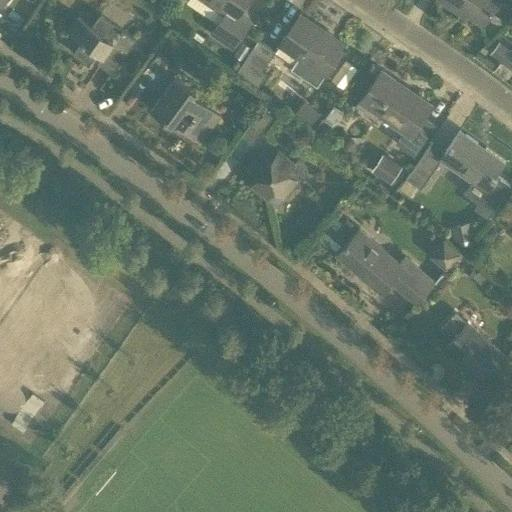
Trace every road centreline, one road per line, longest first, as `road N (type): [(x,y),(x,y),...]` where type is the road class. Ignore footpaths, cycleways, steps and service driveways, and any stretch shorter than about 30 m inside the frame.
road 1 (tertiary): [(511,498),(312,313),(0,78)]
road 2 (residential): [(511,108),(361,0)]
